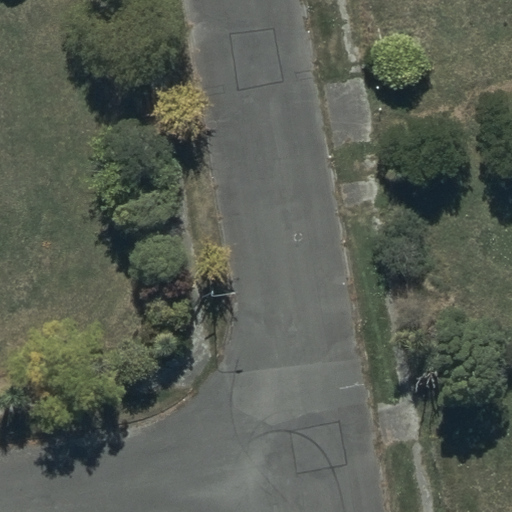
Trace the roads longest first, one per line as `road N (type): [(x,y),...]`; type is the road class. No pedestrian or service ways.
road 1 (residential): [(317,457),(241,0)]
road 2 (residential): [(317,457),(0,509)]
